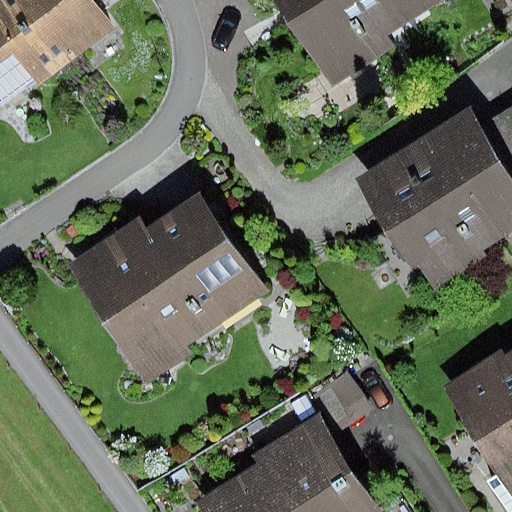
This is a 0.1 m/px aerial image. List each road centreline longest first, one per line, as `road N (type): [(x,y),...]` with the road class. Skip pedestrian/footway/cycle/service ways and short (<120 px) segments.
road 1 (residential): [(0,254),(127,167),(163,131),(194,83),(191,45),(172,0)]
road 2 (residential): [(0,313),(135,511)]
